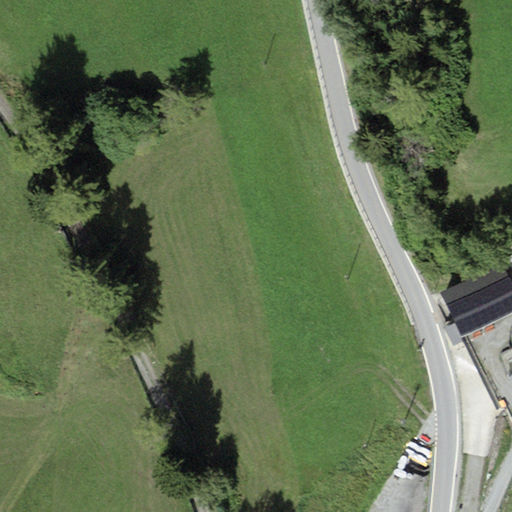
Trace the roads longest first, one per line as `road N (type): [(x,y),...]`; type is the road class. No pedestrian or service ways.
road 1 (tertiary): [(314,0),(353,161),(439,365),(449,427),(441,511)]
road 2 (track): [(201,511),(150,366),(36,153),(0,102)]
